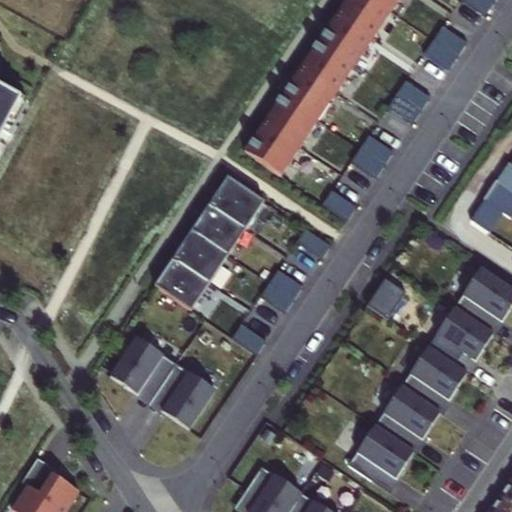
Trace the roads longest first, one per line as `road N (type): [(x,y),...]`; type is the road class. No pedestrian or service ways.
road 1 (residential): [(179,511),(511,19)]
road 2 (residential): [(145,511),(24,332),(0,311)]
